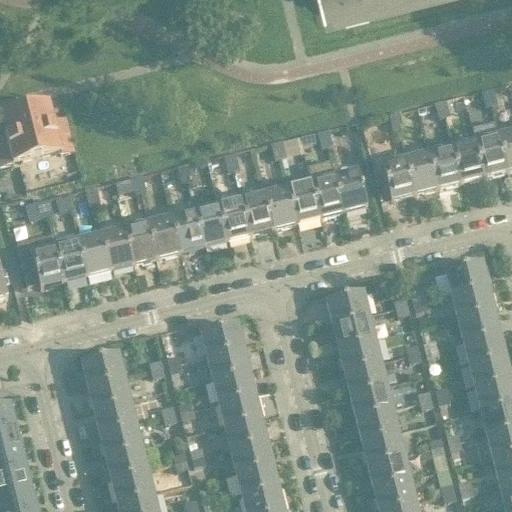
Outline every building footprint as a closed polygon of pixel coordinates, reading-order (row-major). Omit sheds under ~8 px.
[(319,0),(323,11),(343,6),(344,14),(367,9),(367,8),(365,1),(367,0),(393,0),(394,2),(395,1),(395,0),(319,0)] [(492,94),(481,97),(483,105),(495,102),(492,94)] [(495,102),(483,105),(485,112),(496,109),(495,102)] [(446,106),(434,109),(436,117),(448,113),(446,106)] [(48,108),(22,114),(0,120),(6,142),(0,143),(0,171),(60,156),(60,160),(73,156),(66,127),(54,130),(48,108)] [(448,113),(436,117),(438,124),(450,121),(448,113)] [(400,117),(388,120),(390,128),(402,125),(400,117)] [(402,125),(390,128),(392,136),(403,133),(402,125)] [(317,138),(319,146),(330,143),(328,135),(317,138)] [(511,137),(498,141),(507,177),(511,175),(511,137)] [(498,141),(475,147),(484,183),(507,177),(498,141)] [(330,143),(319,146),(321,153),(332,151),(330,143)] [(270,150),(272,157),(284,155),(282,147),(270,150)] [(475,147),(452,152),(461,189),(484,183),(475,147)] [(452,152),(428,158),(437,194),(461,189),(452,152)] [(284,155),(272,157),(274,165),(286,162),(284,155)] [(428,158),(405,164),(414,200),(437,194),(428,158)] [(224,162),(226,169),(237,166),(235,159),(224,162)] [(405,164),(381,170),(390,206),(414,200),(405,164)] [(237,166),(226,169),(228,177),(239,174),(237,166)] [(177,173),(179,181),(191,178),(189,170),(177,173)] [(358,176),(334,182),(343,218),(367,212),(358,176)] [(191,178),(179,181),(181,189),(192,186),(191,178)] [(131,185),(132,192),(144,190),(142,182),(131,185)] [(334,182),(311,188),(320,224),(343,218),(334,182)] [(311,188),(288,193),(297,230),(320,224),(311,188)] [(144,190),(132,192),(134,200),(146,197),(144,190)] [(84,196),(86,204),(98,201),(96,193),(84,196)] [(288,193),(264,199),(273,236),(297,230),(288,193)] [(264,199),(241,205),(250,242),(273,236),(264,199)] [(98,201),(86,204),(88,211),(100,208),(98,201)] [(38,208),(39,215),(51,213),(49,205),(38,208)] [(241,205),(217,211),(226,247),(250,242),(241,205)] [(217,211),(194,217),(203,253),(226,247),(217,211)] [(51,213),(39,215),(41,223),(53,220),(51,213)] [(194,217),(171,223),(180,259),(203,253),(194,217)] [(171,223),(148,229),(157,265),(180,259),(171,223)] [(148,229),(124,234),(133,271),(157,265),(148,229)] [(124,234),(101,240),(110,277),(133,271),(124,234)] [(101,240),(78,246),(87,282),(110,277),(101,240)] [(78,246),(54,252),(64,288),(87,282),(78,246)] [(40,294),(64,288),(54,252),(31,258),(40,294)] [(445,277),(451,301),(487,292),(481,268),(445,277)] [(487,292),(451,301),(457,325),(493,316),(487,292)] [(326,307),(332,331),(368,322),(362,298),(326,307)] [(411,303),(413,311),(424,308),(422,300),(411,303)] [(393,307),(395,315),(407,312),(405,304),(393,307)] [(424,308),(413,311),(415,318),(426,315),(424,308)] [(407,312),(395,315),(397,323),(409,320),(407,312)] [(493,316),(457,325),(462,347),(499,338),(493,316)] [(368,322),(332,331),(338,354),(374,345),(368,322)] [(200,338),(206,362),(243,353),(237,329),(200,338)] [(499,338),(462,347),(468,371),(505,362),(499,338)] [(374,345),(338,354),(343,378),(380,368),(374,345)] [(422,349),(424,357),(436,354),(434,346),(422,349)] [(405,354),(407,361),(418,359),(416,351),(405,354)] [(243,353),(206,362),(212,386),(248,377),(243,353)] [(436,354),(424,357),(426,365),(438,362),(436,354)] [(117,359),(81,368),(87,392),(123,383),(117,359)] [(418,359),(407,361),(409,369),(420,366),(418,359)] [(166,364),(168,372),(179,369),(178,362),(166,364)] [(505,362),(468,371),(474,394),(510,385),(505,362)] [(148,369),(150,376),(162,373),(160,366),(148,369)] [(380,368),(343,378),(349,401),(386,392),(380,368)] [(179,369),(168,372),(170,380),(181,377),(179,369)] [(162,373),(150,376),(152,384),(164,381),(162,373)] [(248,377),(212,386),(218,409),(254,400),(248,377)] [(123,383),(87,392),(93,415),(129,406),(123,383)] [(511,391),(510,385),(474,394),(480,418),(511,409),(511,391)] [(386,392),(349,401),(355,424),(392,415),(386,392)] [(434,396),(436,404),(448,401),(446,393),(434,396)] [(416,400),(418,408),(430,405),(428,397),(416,400)] [(254,400),(218,409),(224,432),(260,423),(254,400)] [(448,401),(436,404),(438,411),(449,408),(448,401)] [(430,405),(418,408),(420,416),(432,413),(430,405)] [(129,406),(93,415),(99,439),(135,430),(129,406)] [(178,411),(180,418),(191,416),(189,408),(178,411)] [(511,409),(480,418),(486,441),(511,433),(511,409)] [(0,437),(15,433),(9,412),(0,413),(0,437)] [(160,415),(162,423),(174,420),(172,412),(160,415)] [(392,415),(355,424),(361,447),(397,438),(392,415)] [(191,416),(180,418),(182,426),(193,423),(191,416)] [(174,420),(162,423),(164,431),(176,427),(174,420)] [(260,423),(224,432),(230,455),(266,446),(260,423)] [(135,430),(99,439),(105,462),(141,453),(135,430)] [(0,459),(20,454),(15,433),(0,437),(0,459)] [(511,433),(486,441),(492,464),(511,459),(511,433)] [(397,438),(361,447),(367,470),(403,461),(397,438)] [(446,442),(448,450),(459,447),(457,439),(446,442)] [(428,447),(430,455),(442,452),(440,444),(428,447)] [(266,446),(230,455),(236,479),(272,470),(266,446)] [(459,447),(448,450),(449,458),(461,455),(459,447)] [(442,452),(430,455),(432,462),(444,459),(442,452)] [(141,453),(105,462),(111,485),(147,476),(141,453)] [(0,481),(25,475),(20,454),(0,459),(0,481)] [(189,457),(191,465),(203,462),(201,454),(189,457)] [(172,462),(174,469),(185,466),(184,459),(172,462)] [(511,459),(492,464),(497,487),(511,483),(511,459)] [(403,461),(367,470),(373,494),(409,485),(403,461)] [(203,462),(191,465),(193,473),(205,470),(203,462)] [(185,466),(174,469),(176,477),(187,474),(185,466)] [(272,470),(236,479),(241,502),(278,493),(272,470)] [(0,503),(30,496),(25,475),(0,481),(0,503)] [(147,476),(111,485),(116,509),(153,500),(147,476)] [(511,483),(497,487),(503,511),(511,508),(511,483)] [(409,485),(373,494),(377,511),(396,511),(415,508),(409,485)] [(457,489),(459,496),(471,494),(469,486),(457,489)] [(440,493),(442,501),(453,498),(451,490),(440,493)] [(282,511),(278,493),(241,502),(243,511),(282,511)] [(471,494),(459,496),(461,504),(473,501),(471,494)] [(0,511),(34,511),(30,496),(0,503),(0,511)] [(453,498),(442,501),(443,509),(455,506),(453,498)] [(155,511),(153,500),(116,509),(117,511),(155,511)] [(201,504),(203,511),(215,509),(213,501),(201,504)]
